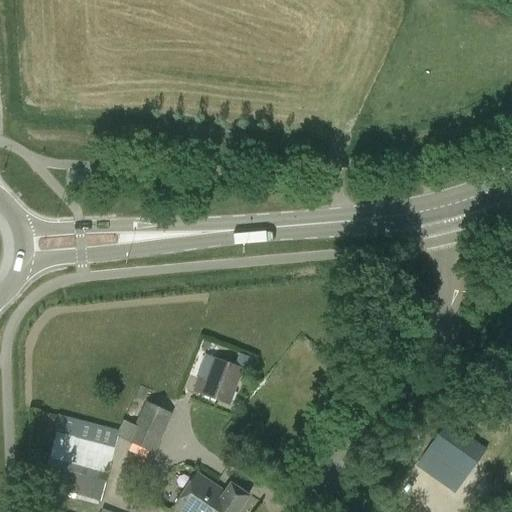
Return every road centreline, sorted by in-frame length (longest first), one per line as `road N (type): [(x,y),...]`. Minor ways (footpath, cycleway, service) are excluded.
road 1 (unclassified): [(296,511),(434,328),(445,264),(432,209)]
road 2 (tertiary): [(175,234),(432,209)]
road 3 (tertiary): [(22,264),(114,253),(175,234)]
road 4 (tertiary): [(175,234),(20,228)]
